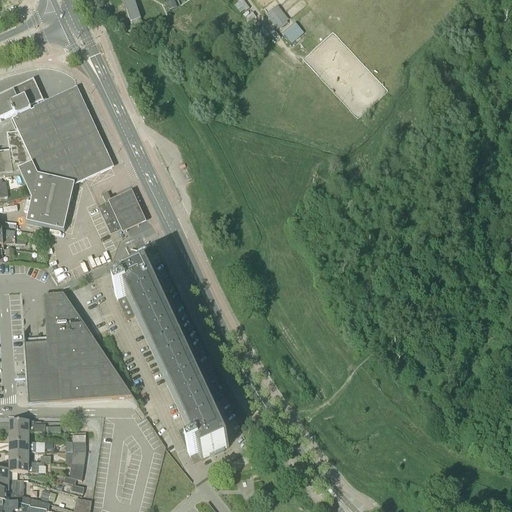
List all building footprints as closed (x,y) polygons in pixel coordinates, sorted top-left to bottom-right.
[(122,0),(131,24),(141,21),(134,0),(122,0)] [(177,9),(173,0),(171,0),(166,2),(170,11),(177,9)] [(280,30),(288,24),(287,23),(289,21),(278,7),(266,16),(277,30),(279,29),(280,30)] [(292,45),(304,34),(295,24),(283,35),(292,45)] [(0,121),(15,115),(17,119),(32,112),(30,108),(39,104),(31,87),(0,100),(0,121)] [(32,112),(17,119),(13,121),(18,133),(30,157),(34,165),(19,172),(32,201),(27,225),(64,233),(75,185),(111,168),(96,136),(98,135),(99,133),(95,125),(93,124),(91,124),(76,92),(32,112)] [(18,133),(7,134),(10,153),(0,154),(0,176),(6,175),(19,172),(34,165),(30,157),(30,158),(30,157),(18,133)] [(0,200),(8,199),(7,190),(0,190),(0,200)] [(112,203),(108,194),(102,197),(106,206),(99,209),(111,237),(118,233),(122,231),(110,204),(112,203)] [(0,237),(3,237),(15,238),(15,233),(3,231),(2,230),(0,230),(0,229),(0,237)] [(3,237),(0,237),(0,251),(2,251),(4,251),(4,246),(16,245),(26,246),(26,240),(15,238),(3,237)] [(221,437),(223,436),(153,284),(150,286),(148,281),(150,279),(147,272),(120,285),(121,286),(118,288),(117,286),(112,289),(118,301),(126,298),(195,448),(188,452),(193,464),(199,461),(198,460),(201,458),(202,461),(229,448),(225,440),(223,441),(221,437)] [(44,298),(46,331),(47,340),(25,341),(27,362),(29,406),(132,398),(64,297),(44,298)] [(10,424),(10,434),(29,434),(46,434),(46,427),(34,427),(34,424),(29,424),(10,424)] [(29,434),(10,434),(10,444),(29,444),(29,434)] [(29,453),(30,454),(36,454),(36,445),(30,444),(29,444),(10,444),(10,454),(29,455),(29,453)] [(37,444),(38,455),(46,454),(46,444),(37,444)] [(86,444),(73,444),(73,454),(87,454),(86,444)] [(29,455),(10,454),(9,464),(29,465),(29,455)] [(87,454),(73,454),(72,466),(85,466),(87,454)] [(44,464),(41,464),(41,465),(29,465),(9,464),(9,472),(9,475),(38,475),(39,467),(44,467),(44,464)] [(85,466),(72,466),(70,479),(77,482),(77,481),(83,483),(85,466)] [(9,475),(9,472),(0,471),(0,482),(9,482),(9,475)] [(77,482),(70,479),(66,478),(64,485),(73,487),(72,493),(84,496),(85,489),(76,487),(77,482)] [(9,482),(0,482),(0,491),(9,494),(24,499),(25,483),(9,482)] [(48,511),(50,506),(24,499),(9,494),(0,491),(0,504),(19,504),(30,508),(30,510),(42,511),(48,511)] [(40,500),(48,502),(51,494),(43,491),(40,500)] [(91,511),(93,503),(78,500),(75,511),(91,511)]
